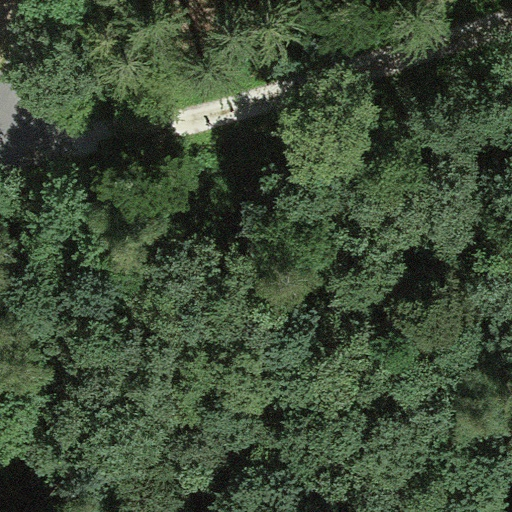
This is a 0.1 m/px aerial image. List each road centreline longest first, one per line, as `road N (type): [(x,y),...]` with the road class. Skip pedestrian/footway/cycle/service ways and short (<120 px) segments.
road 1 (track): [(18,125),(87,138),(234,107),(511,17)]
road 2 (track): [(18,125),(46,0)]
